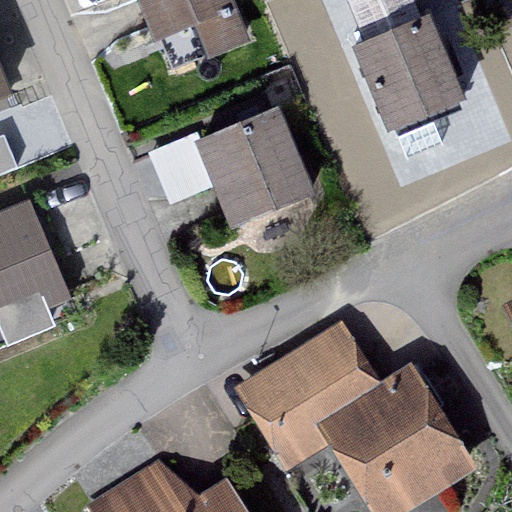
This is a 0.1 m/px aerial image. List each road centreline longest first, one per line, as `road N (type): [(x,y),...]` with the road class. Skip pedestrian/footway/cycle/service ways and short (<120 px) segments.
road 1 (residential): [(41,0),(192,356)]
road 2 (residential): [(192,356),(511,202)]
road 3 (residential): [(0,508),(69,443),(192,356)]
